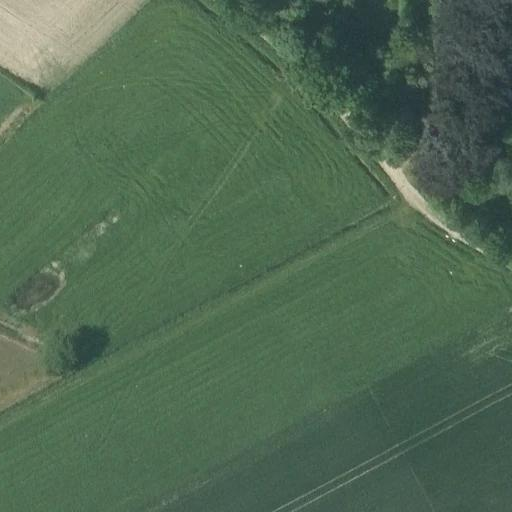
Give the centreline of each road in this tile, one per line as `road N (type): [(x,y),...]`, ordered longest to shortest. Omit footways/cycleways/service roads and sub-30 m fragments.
road 1 (track): [(224,0),(271,40),(412,197)]
road 2 (track): [(412,197),(474,250),(511,267)]
